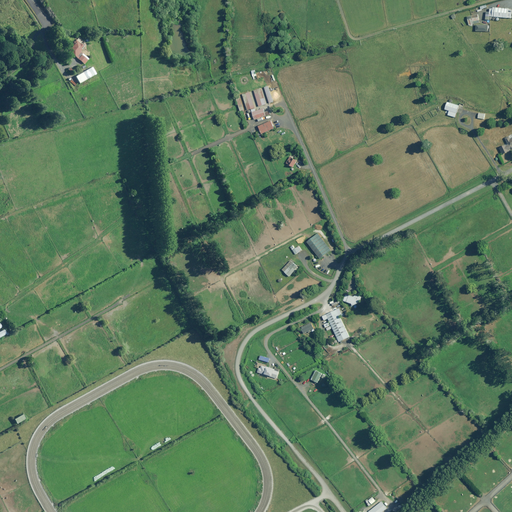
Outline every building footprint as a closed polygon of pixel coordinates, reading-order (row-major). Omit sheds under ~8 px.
[(490,16),(499,17),(511,18),(511,12),(511,9),(493,7),(493,9),(490,8),(490,12),(487,12),(486,19),(490,20),(490,16)] [(480,23),(478,14),(467,16),(469,25),(480,23)] [(83,46),(76,39),(67,49),(83,64),(89,58),(83,53),(80,51),(82,49),(81,48),(83,46)] [(96,74),(93,67),(74,75),(79,83),(96,74)] [(273,102),(268,86),(264,88),(270,103),(273,102)] [(267,104),(261,89),(254,91),(259,106),(267,104)] [(256,111),(250,92),(243,95),(248,110),(251,109),(254,119),(255,119),(258,118),(270,114),(268,107),(256,111)] [(241,97),(236,98),(240,111),(245,110),(241,97)] [(459,106),(447,102),(445,109),(449,111),(448,115),(455,117),(459,106)] [(275,129),(272,121),(259,126),(262,134),(275,129)] [(511,149),(511,138),(510,139),(509,137),(505,139),(508,144),(500,148),(503,154),(510,151),(510,150),(511,149)] [(297,161),(290,156),(288,160),(286,163),(294,167),(297,161)] [(331,250),(318,233),(307,242),(320,258),(331,250)] [(295,248),(293,245),(291,247),(296,254),(302,250),(299,246),(295,248)] [(292,264),(290,262),(282,270),(290,276),(298,267),(294,263),(292,264)] [(353,296),(346,294),(343,301),(352,304),(352,306),(358,303),(359,302),(360,302),(362,297),(354,294),(353,296)] [(330,321),(333,328),(339,342),(350,337),(340,315),(342,314),(339,308),(323,316),(325,320),(328,318),(330,321)] [(314,329),(312,323),(301,328),(304,334),(309,332),(309,333),(311,332),(310,330),(314,329)] [(262,366),(261,368),(259,368),(258,372),(260,373),(277,379),(279,371),(275,370),(275,369),(266,366),(266,367),(262,366)] [(322,373),(316,370),(311,380),(318,383),(322,373)] [(25,419),(22,414),(14,419),(16,424),(25,419)] [(384,511),(386,511),(380,503),(368,511),(384,511)]
